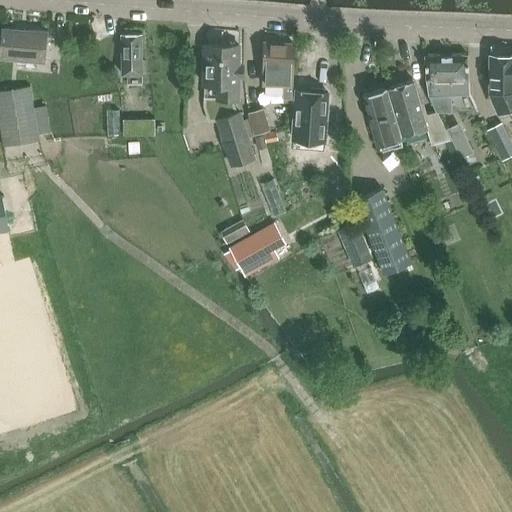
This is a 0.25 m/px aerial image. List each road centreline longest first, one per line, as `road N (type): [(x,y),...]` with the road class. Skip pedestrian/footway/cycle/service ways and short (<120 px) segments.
road 1 (track): [(340,448),(263,340),(101,227),(29,149),(0,165)]
road 2 (residential): [(511,29),(53,0)]
road 3 (track): [(15,511),(286,373)]
